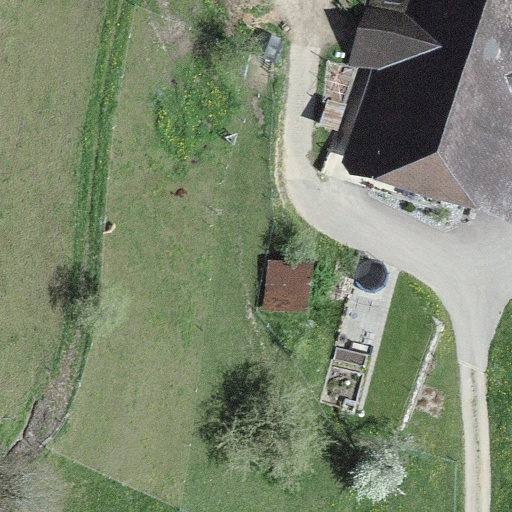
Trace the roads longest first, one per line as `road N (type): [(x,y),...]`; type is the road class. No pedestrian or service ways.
road 1 (track): [(465,283),(390,240),(333,172),(313,86),(317,34),(336,0)]
road 2 (track): [(511,232),(465,283),(481,402),(477,511)]
